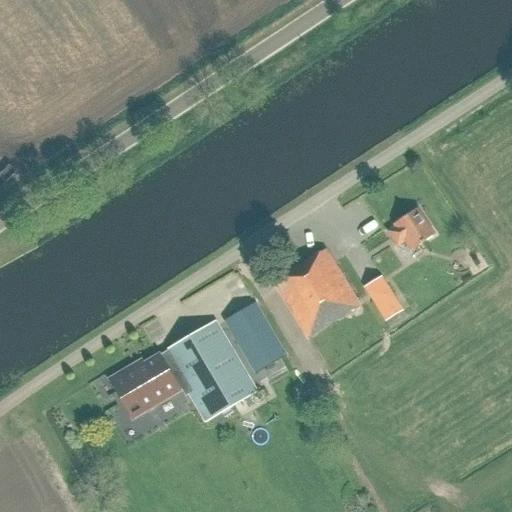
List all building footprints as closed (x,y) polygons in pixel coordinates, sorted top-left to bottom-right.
[(394,228),(387,233),(397,248),(405,243),(411,251),(434,235),(417,209),(393,225),(394,228)] [(273,283),(308,340),(360,308),(325,251),(273,283)] [(381,278),(364,288),(371,299),(385,322),(402,312),(381,278)] [(256,303),(224,322),(236,343),(254,374),(268,366),(286,356),(268,325),(256,303)] [(184,397),(188,395),(204,423),(256,393),(215,322),(135,369),(133,365),(109,379),(122,403),(133,397),(142,413),(181,391),(184,397)]
